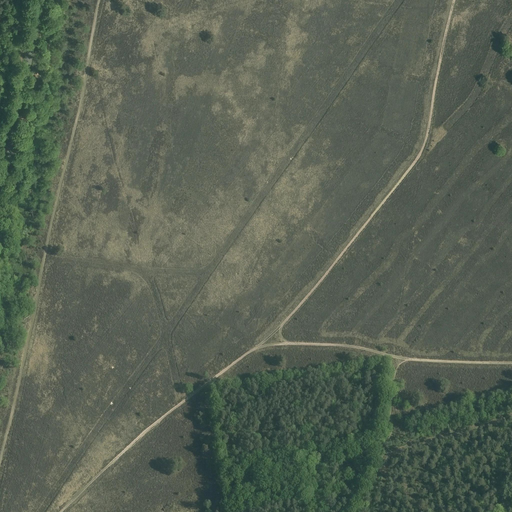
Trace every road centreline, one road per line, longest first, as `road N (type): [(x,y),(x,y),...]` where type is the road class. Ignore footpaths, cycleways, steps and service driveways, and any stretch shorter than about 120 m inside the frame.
road 1 (unknown): [(99,0),(0,464)]
road 2 (track): [(454,0),(421,152),(257,347)]
road 3 (track): [(257,347),(149,427),(60,511)]
road 4 (track): [(215,511),(221,496),(250,487),(265,468),(388,442)]
road 5 (secondary): [(0,190),(41,0)]
road 6 (track): [(402,358),(391,385),(390,436),(359,511)]
road 7 (track): [(511,416),(385,450)]
